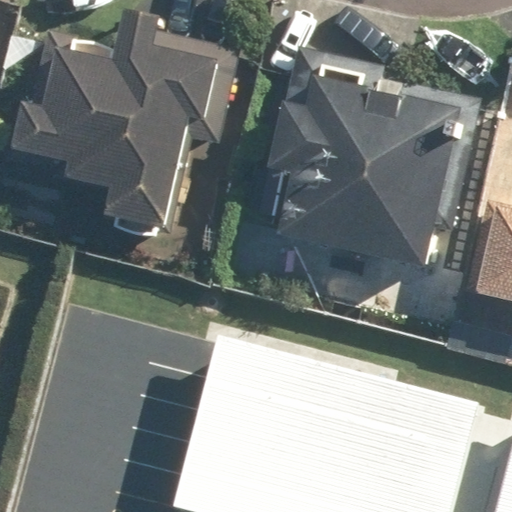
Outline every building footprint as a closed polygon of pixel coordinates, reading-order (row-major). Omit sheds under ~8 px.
[(14,104),(0,168),(0,169),(112,194),(103,233),(163,247),(189,132),(203,135),(217,71),(149,56),(155,28),(116,19),(109,48),(45,34),(28,107),(14,104)] [(302,116),(276,111),(262,185),(284,189),(273,253),(446,284),(478,106),(408,94),(405,109),(307,91),(302,116)] [(511,212),(483,205),(459,307),(511,319),(511,212)] [(511,342),(451,328),(444,356),(511,372),(511,342)] [(511,511),(511,466),(500,511),(459,511),(485,410),(222,345),(177,511),(511,511)]
